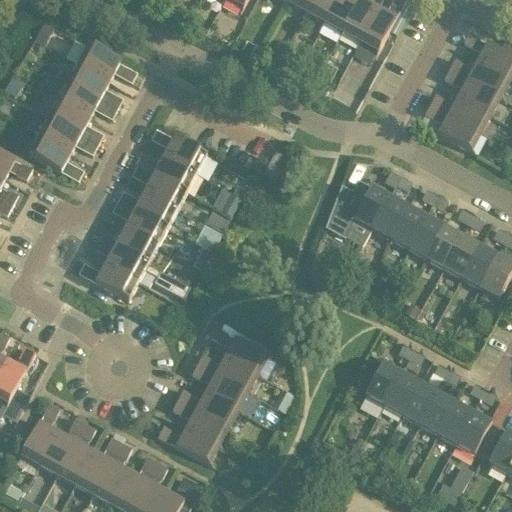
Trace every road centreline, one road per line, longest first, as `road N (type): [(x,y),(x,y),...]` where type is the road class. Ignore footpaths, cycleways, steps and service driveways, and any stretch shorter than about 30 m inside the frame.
road 1 (residential): [(168,394),(118,368),(91,339),(21,296),(57,221),(87,210),(155,86)]
road 2 (residential): [(173,53),(316,129),(380,139)]
road 3 (residential): [(380,139),(458,2)]
road 4 (residential): [(380,139),(511,210)]
road 5 (residential): [(155,86),(270,148)]
